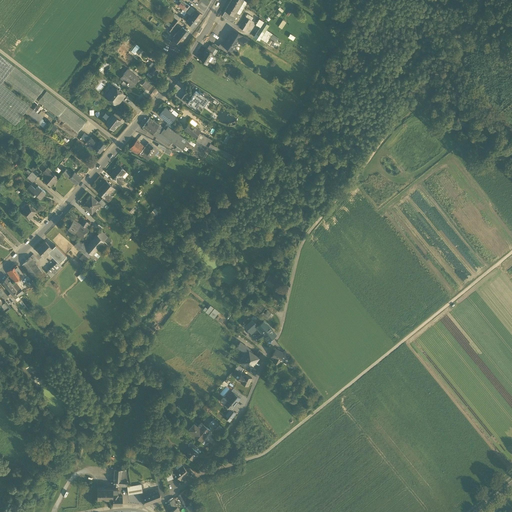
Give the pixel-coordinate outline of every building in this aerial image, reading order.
[(228,12),(236,17),(238,13),(236,13),(243,0),(231,0),(225,11),(228,12)] [(243,0),(236,13),(238,13),(240,14),(247,2),(244,0),(243,0)] [(191,12),(189,14),(197,20),(202,14),(196,9),(195,10),(192,13),(191,12)] [(236,17),(228,12),(225,18),(233,22),(236,17)] [(193,26),(197,20),(189,14),(188,16),(189,17),(186,21),(193,26)] [(239,27),(242,29),(248,19),(247,18),(249,15),(248,14),(239,27)] [(253,17),(249,15),(247,18),(248,19),(242,29),(245,31),(253,17)] [(175,26),(179,20),(175,17),(171,22),(172,23),(171,24),(170,26),(169,25),(168,26),(169,27),(173,29),(175,26)] [(269,25),(264,21),(263,22),(260,27),(254,37),(259,40),(269,25)] [(178,30),(176,32),(184,38),(188,32),(182,27),(179,31),(178,30)] [(227,48),(231,50),(233,47),(234,48),(236,45),(235,44),(237,41),(240,43),(241,43),(243,43),(243,42),(244,43),(245,41),(244,41),(245,40),(244,38),(243,37),(234,31),(230,37),(230,36),(227,41),(228,41),(225,46),(225,47),(227,48)] [(179,44),(184,38),(176,32),(175,34),(176,35),(173,39),(179,44)] [(270,38),(269,38),(266,43),(273,47),(276,42),(270,38)] [(238,46),(240,43),(237,41),(235,44),(236,45),(234,48),(233,47),(231,50),(235,52),(237,49),(238,50),(240,47),(238,46)] [(140,48),(137,53),(141,56),(145,51),(140,48)] [(201,60),(206,63),(209,59),(214,62),(217,58),(214,55),(212,54),(213,52),(207,48),(204,52),(206,53),(201,60)] [(1,83),(3,81),(15,66),(0,55),(0,114),(15,125),(25,113),(30,106),(5,86),(1,83)] [(152,75),(154,76),(160,68),(154,63),(151,67),(148,71),(148,72),(152,75)] [(44,89),(15,66),(3,81),(7,84),(32,103),(44,89)] [(129,84),(132,87),(139,78),(128,69),(121,78),(123,80),(129,84)] [(142,85),(147,89),(151,84),(146,80),(142,85)] [(113,87),(118,91),(120,88),(112,82),(110,85),(113,87)] [(107,97),(117,105),(120,101),(119,101),(121,98),(121,99),(124,95),(118,91),(113,87),(109,92),(109,93),(107,97)] [(38,102),(77,132),(78,132),(86,123),(86,121),(47,91),(38,102)] [(192,105),(194,107),(197,103),(198,102),(202,104),(206,99),(202,96),(199,93),(195,91),(192,96),(191,96),(191,97),(192,97),(191,98),(190,98),(186,103),(188,105),(189,104),(191,106),(192,105)] [(197,103),(198,104),(202,107),(208,99),(199,92),(199,93),(202,96),(206,99),(202,104),(198,102),(197,103)] [(180,99),(186,103),(190,98),(184,94),(180,99)] [(43,117),(39,114),(41,110),(43,108),(38,104),(36,106),(35,105),(34,106),(35,107),(33,109),(28,115),(38,123),(41,120),(43,117)] [(25,113),(28,115),(33,109),(30,106),(25,113)] [(168,122),(170,123),(175,116),(171,112),(165,108),(159,115),(168,122)] [(113,116),(120,121),(125,114),(118,110),(113,116)] [(105,123),(113,130),(120,121),(113,116),(112,115),(105,123)] [(142,127),(152,135),(159,125),(149,118),(142,127)] [(48,126),(41,120),(38,123),(45,129),(48,126)] [(184,128),(194,137),(200,130),(195,125),(190,121),(184,128)] [(177,145),(182,149),(188,141),(168,126),(166,128),(165,130),(163,128),(159,125),(152,135),(165,144),(166,143),(169,145),(171,142),(177,145)] [(81,138),(86,142),(90,138),(84,133),(81,138)] [(196,140),(197,141),(207,146),(208,147),(210,143),(211,140),(200,133),(198,136),(198,137),(196,140)] [(94,148),(100,153),(106,145),(100,140),(97,143),(96,145),(93,143),(94,141),(90,138),(86,142),(90,145),(94,148)] [(130,148),(137,154),(143,146),(137,140),(130,148)] [(206,149),(207,146),(197,141),(195,143),(193,148),(198,151),(199,149),(202,150),(204,151),(206,149)] [(142,151),(150,157),(153,153),(154,154),(158,150),(148,143),(142,151)] [(232,155),(210,143),(208,147),(212,149),(230,159),(232,155)] [(150,157),(142,151),(140,154),(148,160),(150,157)] [(110,175),(119,183),(123,179),(120,176),(125,171),(119,165),(116,168),(117,169),(114,173),(113,172),(110,175)] [(43,180),(50,185),(57,177),(47,168),(44,172),(48,175),(43,180)] [(69,178),(76,184),(81,178),(74,172),(72,174),(66,169),(62,173),(67,177),(69,178)] [(103,196),(108,201),(112,197),(108,194),(113,188),(106,181),(102,186),(97,191),(103,196)] [(35,193),(40,198),(45,192),(38,185),(35,189),(31,185),(27,189),(34,195),(35,193)] [(117,191),(113,188),(108,194),(112,197),(117,191)] [(83,205),(92,213),(100,204),(98,202),(91,196),(83,205)] [(21,213),(29,219),(36,211),(28,205),(21,213)] [(133,205),(128,211),(131,214),(137,209),(133,205)] [(162,210),(157,206),(151,213),(155,217),(162,210)] [(68,229),(74,233),(80,224),(73,219),(68,229)] [(74,233),(82,238),(89,228),(87,227),(90,223),(84,220),(81,224),(80,224),(74,233)] [(97,235),(103,241),(103,240),(107,236),(101,231),(97,235)] [(85,249),(91,254),(92,253),(95,251),(103,241),(97,235),(88,246),(85,249)] [(112,240),(107,236),(103,240),(108,244),(112,240)] [(83,253),(89,257),(90,256),(91,254),(85,249),(88,246),(83,242),(82,243),(78,240),(74,245),(83,253)] [(43,256),(48,251),(52,248),(45,241),(37,249),(43,256)] [(48,251),(58,261),(64,254),(55,245),(52,248),(48,251)] [(89,257),(83,253),(79,258),(85,262),(89,257)] [(22,264),(26,269),(34,261),(32,259),(30,256),(22,264)] [(35,263),(34,261),(26,269),(35,281),(44,275),(35,263)] [(51,276),(62,265),(61,264),(59,262),(58,261),(57,262),(58,263),(57,264),(48,273),(51,276)] [(47,272),(48,273),(57,264),(58,263),(57,262),(47,272)] [(7,272),(14,281),(23,275),(17,265),(7,272)] [(77,277),(81,281),(85,276),(81,273),(77,277)] [(273,289),(273,287),(269,285),(270,284),(267,282),(270,276),(269,274),(263,284),(273,289)] [(269,274),(270,276),(277,280),(273,287),(273,289),(278,279),(269,274)] [(6,287),(7,287),(12,283),(7,276),(1,281),(6,287)] [(269,285),(273,287),(277,280),(270,276),(267,282),(270,284),(269,285)] [(19,288),(20,287),(16,281),(13,283),(13,284),(12,285),(17,290),(19,288)] [(13,283),(12,283),(7,287),(10,291),(9,291),(11,292),(12,294),(15,292),(17,290),(12,285),(13,284),(13,283)] [(20,298),(18,296),(15,292),(12,294),(11,292),(8,294),(14,302),(18,300),(20,298)] [(247,303),(254,308),(259,303),(252,297),(247,303)] [(0,306),(4,311),(10,307),(5,302),(3,303),(0,306)] [(162,302),(159,306),(164,310),(167,306),(162,302)] [(258,311),(260,313),(265,307),(259,303),(254,308),(256,310),(255,310),(257,312),(258,311)] [(210,306),(205,312),(213,319),(218,312),(210,306)] [(271,312),(265,307),(260,313),(266,318),(271,312)] [(245,326),(251,333),(257,328),(256,326),(257,325),(252,319),(245,326)] [(257,328),(261,332),(269,325),(267,323),(263,320),(257,325),(256,326),(257,328)] [(264,336),(267,341),(276,335),(272,328),(269,325),(261,332),(262,333),(264,336)] [(237,347),(246,354),(248,351),(249,351),(250,349),(240,342),(237,347)] [(274,362),(278,365),(283,356),(284,354),(282,352),(276,349),(272,356),(276,359),(274,362)] [(283,356),(286,357),(286,359),(288,360),(290,356),(285,350),(282,352),(284,354),(283,356)] [(240,362),(250,370),(259,358),(249,351),(248,351),(246,354),(240,362)] [(27,378),(29,376),(31,375),(29,373),(24,366),(20,369),(27,378)] [(35,368),(29,373),(31,375),(29,376),(35,384),(35,383),(42,378),(35,368)] [(240,383),(248,386),(252,378),(241,373),(238,380),(241,382),(240,383)] [(44,382),(42,378),(35,383),(38,387),(44,382)] [(233,393),(240,398),(242,395),(233,388),(231,391),(233,393)] [(233,393),(227,400),(224,403),(225,403),(231,409),(240,398),(233,393)] [(208,411),(212,406),(207,402),(202,408),(208,414),(210,412),(208,411)] [(226,415),(231,419),(236,413),(231,410),(226,415)] [(189,430),(194,434),(199,429),(198,428),(198,427),(197,426),(194,424),(189,430)] [(200,429),(199,429),(194,434),(201,441),(205,436),(204,436),(210,430),(205,426),(204,425),(200,429)] [(215,429),(219,433),(223,429),(219,425),(215,429)] [(190,445),(195,449),(197,447),(190,441),(188,444),(190,445)] [(185,453),(192,459),(198,452),(195,449),(190,445),(188,448),(188,450),(185,453)] [(173,470),(180,479),(189,472),(183,464),(183,465),(177,469),(176,468),(173,470)] [(113,485),(127,486),(126,469),(122,469),(114,469),(113,485)] [(173,478),(170,471),(165,473),(168,480),(173,478)] [(138,485),(127,486),(127,487),(128,493),(139,492),(138,485)] [(112,488),(100,488),(100,490),(97,490),(97,498),(113,499),(112,493),(112,488)] [(150,495),(149,494),(148,491),(141,494),(141,496),(144,505),(161,499),(158,492),(151,495),(150,495)] [(185,507),(191,504),(185,492),(179,495),(185,507)] [(118,495),(118,493),(112,493),(113,499),(113,504),(122,504),(122,495),(118,495)] [(198,511),(194,503),(191,504),(185,507),(187,511),(198,511)]
